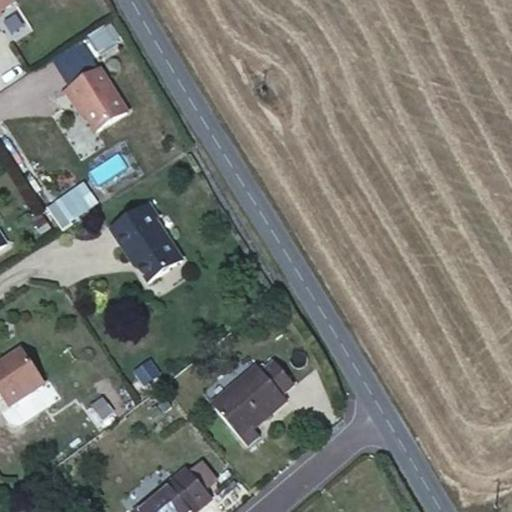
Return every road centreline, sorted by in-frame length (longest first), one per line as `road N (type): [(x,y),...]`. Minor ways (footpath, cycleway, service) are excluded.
road 1 (secondary): [(379,421),(139,0)]
road 2 (residential): [(379,421),(277,511)]
